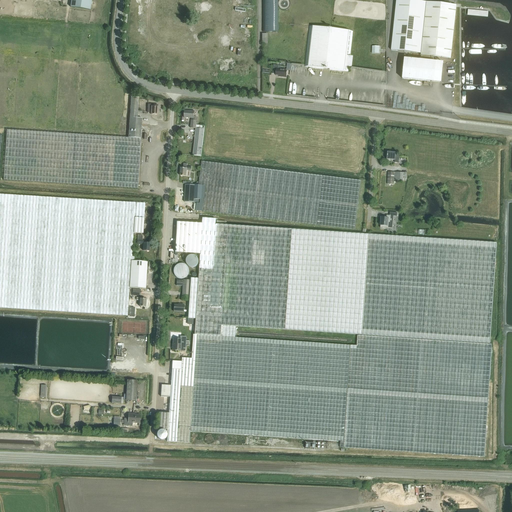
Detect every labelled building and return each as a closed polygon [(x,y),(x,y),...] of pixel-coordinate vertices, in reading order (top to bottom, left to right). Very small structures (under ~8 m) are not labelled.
[(71,0),(71,7),(90,10),(91,0),(71,0)] [(262,0),(263,32),(278,32),(278,0),(262,0)] [(426,2),(407,0),(396,0),(391,50),(421,54),(426,2)] [(421,54),(421,55),(451,58),(456,5),(426,2),(421,54)] [(305,65),(304,67),(348,72),(349,67),(352,67),(353,57),(350,56),(353,31),(309,26),(305,65)] [(435,62),(404,58),(402,79),(432,82),(435,62)] [(272,74),(276,74),(276,76),(279,76),(279,77),(286,78),(287,70),(282,70),(282,69),(278,69),(279,65),(273,65),(272,74)] [(142,118),(138,118),(139,98),(131,97),(129,138),(67,134),(7,130),(4,180),(138,189),(141,139),(142,118)] [(151,115),(158,115),(158,105),(148,105),(148,113),(151,113),(151,115)] [(192,120),(191,120),(191,128),(196,129),(197,121),(196,121),(196,117),(194,116),(195,112),(184,111),(184,118),(192,118),(192,120)] [(205,126),(196,125),(196,129),(193,155),(201,156),(204,129),(205,126)] [(399,163),(399,161),(399,156),(395,155),(396,153),(388,152),(387,160),(395,160),(395,163),(399,163)] [(199,185),(186,185),(185,202),(194,203),(199,203),(199,200),(200,200),(200,204),(197,203),(196,211),(355,230),(361,181),(202,162),(199,185)] [(187,170),(191,171),(192,167),(187,166),(187,164),(184,164),(183,168),(181,168),(180,176),(186,177),(187,170)] [(404,173),(388,172),(387,185),(394,185),(394,181),(403,181),(404,173)] [(143,234),(145,203),(0,194),(0,308),(128,316),(129,288),(146,289),(148,262),(134,261),(135,257),(132,257),(134,233),(143,234)] [(387,215),(385,218),(381,218),(380,226),(381,226),(380,229),(393,230),(394,216),(397,217),(397,213),(390,212),(390,216),(387,215)] [(216,224),(216,219),(203,219),(203,224),(177,222),(175,253),(200,254),(201,254),(214,255),(216,224)] [(497,243),(350,233),(216,224),(214,255),(201,254),(200,254),(195,335),(235,337),(236,327),(357,335),(490,344),(497,243)] [(143,245),(143,251),(149,251),(150,243),(144,243),(144,241),(142,241),(143,236),(138,236),(137,244),(143,245)] [(197,257),(196,256),(194,255),(192,255),(189,256),(188,257),(187,259),(186,261),(187,263),(188,265),(190,267),(192,267),(194,267),(196,267),(197,265),(198,263),(199,261),(198,259),(197,257)] [(184,265),(182,264),(180,264),(177,265),(175,266),(174,268),(173,270),(173,272),(174,275),(175,277),(177,278),(179,279),(181,279),(184,279),(186,277),(187,276),(188,273),(188,271),(188,269),(186,267),(184,265)] [(183,283),(180,283),(179,288),(182,288),(182,300),(189,300),(190,280),(183,280),(183,283)] [(137,300),(140,300),(140,307),(146,307),(146,299),(140,299),(140,298),(137,298),(137,300)] [(357,346),(194,335),(192,359),(182,358),(182,370),(172,369),(171,386),(161,385),(161,397),(170,397),(169,413),(160,413),(158,429),(168,429),(167,441),(190,443),(191,431),(340,441),(340,447),(484,457),(492,345),(357,336),(357,346)] [(180,339),(173,339),(172,351),(181,351),(185,351),(185,337),(180,337),(180,339)] [(126,401),(137,402),(138,381),(127,380),(126,401)] [(134,415),(134,414),(129,414),(129,419),(124,418),(124,426),(132,426),(133,423),(139,423),(139,415),(134,415)] [(165,431),(164,430),(162,430),(160,430),(158,431),(157,433),(157,435),(157,437),(158,438),(160,439),(162,440),(164,439),(165,438),(167,437),(167,435),(167,433),(165,431)]
